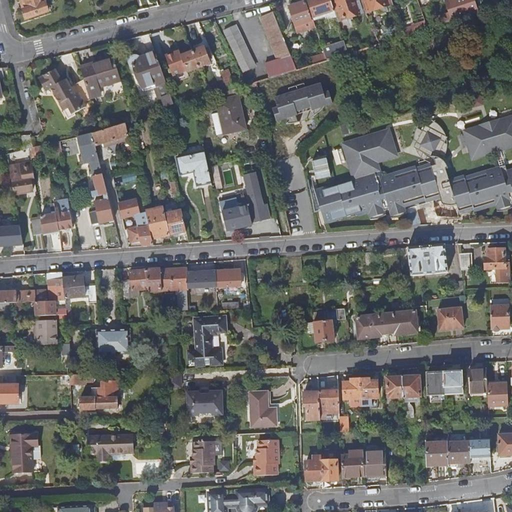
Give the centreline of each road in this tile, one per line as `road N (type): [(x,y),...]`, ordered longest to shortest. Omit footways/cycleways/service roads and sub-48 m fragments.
road 1 (residential): [(0,265),(511,229)]
road 2 (residential): [(15,50),(232,0)]
road 3 (residential): [(511,347),(310,364)]
road 4 (residential): [(511,482),(311,501)]
